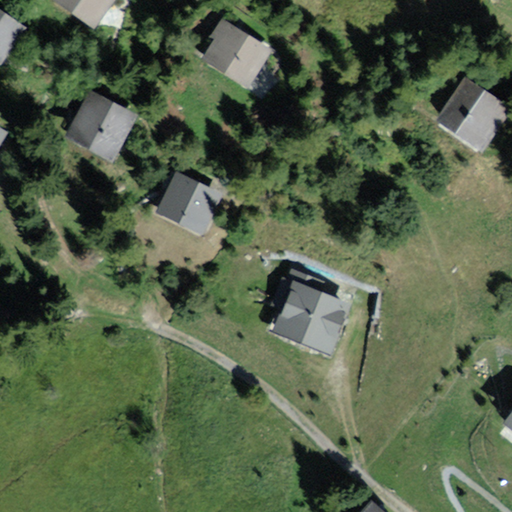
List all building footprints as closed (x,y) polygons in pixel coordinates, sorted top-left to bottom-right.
[(123,0),(63,0),(106,28),(123,0)] [(35,26),(0,3),(0,56),(12,63),(35,26)] [(281,47),(232,20),(212,58),(260,84),(281,47)] [(511,118),(511,98),(469,73),(442,119),(494,149),(511,118)] [(146,115),(97,92),(77,137),(126,159),(146,115)] [(0,165),(18,134),(0,123),(0,165)] [(233,192),(185,171),(166,212),(215,233),(233,192)] [(362,299),(288,272),(265,334),(339,360),(362,299)] [(391,511),(379,500),(367,511),(391,511)]
